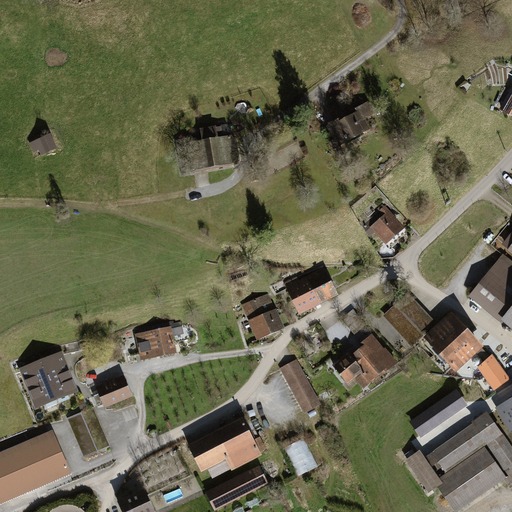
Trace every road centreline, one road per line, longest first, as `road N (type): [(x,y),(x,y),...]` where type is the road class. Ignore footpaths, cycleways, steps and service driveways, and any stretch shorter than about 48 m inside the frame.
road 1 (unclassified): [(118,477),(141,450),(234,403),(286,336),(398,264)]
road 2 (residential): [(399,0),(396,31),(261,132),(236,177),(186,194)]
road 3 (unclassified): [(398,264),(511,155)]
road 4 (unclassified): [(398,264),(511,347)]
